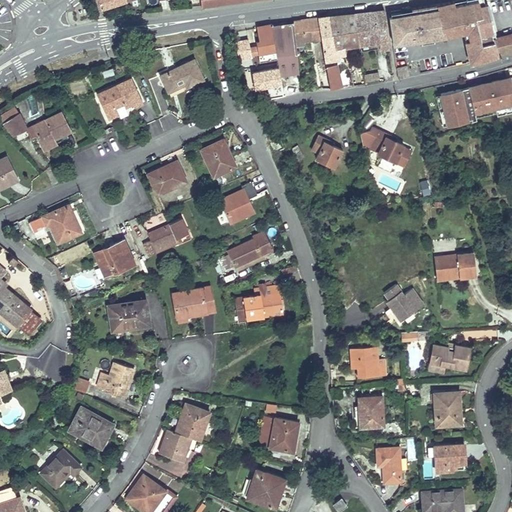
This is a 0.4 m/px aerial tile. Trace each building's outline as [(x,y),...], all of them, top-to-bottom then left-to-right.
[(98,0),(101,8),(125,0),(98,0)] [(455,6),(438,9),(443,24),(456,21),(459,33),(466,32),(465,30),(479,27),(487,56),(497,54),(497,53),(493,38),(496,37),(494,31),(497,30),(491,2),(488,3),(486,0),(469,0),(470,2),(455,6)] [(454,1),(436,4),(438,8),(438,9),(455,6),(454,1)] [(438,8),(389,16),(393,42),(415,39),(415,41),(447,36),(438,9),(438,8)] [(384,11),(354,13),(359,44),(379,42),(380,50),(389,49),(384,11)] [(354,13),(329,16),(335,52),(342,50),(359,44),(354,13)] [(324,50),(330,88),(338,86),(332,59),(344,55),(342,50),(335,52),(329,16),(318,18),(322,39),(324,50)] [(297,50),(305,50),(304,41),(322,39),(318,18),(293,21),(297,50)] [(287,85),(300,83),(297,50),(293,21),(271,24),(277,58),(283,90),(288,89),(287,85)] [(443,24),(447,36),(459,33),(456,21),(443,24)] [(277,58),(271,24),(257,26),(259,40),(256,41),(259,61),(277,58)] [(465,30),(466,32),(473,60),(487,56),(479,27),(465,30)] [(493,38),(497,53),(511,49),(511,33),(496,37),(493,38)] [(237,49),(250,47),(248,38),(235,41),(237,49)] [(250,47),(237,49),(239,59),(252,57),(250,47)] [(321,88),(330,88),(324,50),(318,51),(320,61),(317,62),(321,88)] [(194,60),(161,76),(168,91),(183,85),(182,83),(185,81),(188,86),(203,79),(194,60)] [(397,67),(399,77),(408,75),(407,65),(397,67)] [(378,72),(365,74),(366,80),(379,78),(378,72)] [(449,124),(449,125),(469,121),(468,119),(472,118),(472,120),(476,119),(475,117),(474,112),(495,108),(496,113),(497,116),(511,113),(511,98),(511,95),(511,94),(511,77),(442,93),(442,94),(437,95),(444,125),(449,124)] [(97,94),(108,119),(119,114),(115,106),(123,103),(126,107),(133,104),(134,108),(144,104),(133,79),(97,94)] [(174,93),(182,109),(196,102),(187,86),(174,93)] [(474,112),(475,117),(496,113),(495,108),(474,112)] [(38,132),(35,133),(43,150),(53,145),(50,137),(53,135),(54,137),(70,129),(61,111),(34,124),(38,132)] [(13,135),(26,128),(17,112),(2,122),(13,135)] [(30,136),(35,133),(31,126),(26,128),(30,136)] [(386,137),(387,133),(379,129),(372,144),(380,148),(378,152),(396,161),(404,145),(394,140),(386,137)] [(315,157),(334,167),(342,150),(324,142),(326,139),(317,135),(310,149),(317,153),(315,157)] [(223,138),(201,148),(213,175),(232,166),(228,156),(231,155),(223,138)] [(296,143),(291,145),(298,158),(303,156),(296,143)] [(380,148),(372,144),(370,148),(378,152),(380,148)] [(194,145),(184,150),(186,155),(196,150),(194,145)] [(236,165),(231,155),(228,156),(232,166),(236,165)] [(0,184),(6,182),(7,184),(16,179),(5,156),(0,158),(0,184)] [(177,160),(165,166),(166,168),(178,162),(177,160)] [(149,173),(158,192),(186,179),(178,162),(166,168),(165,166),(149,173)] [(250,182),(244,185),(250,196),(256,194),(250,182)] [(251,212),(244,195),(247,193),(244,188),(220,198),(230,221),(251,212)] [(247,193),(244,195),(251,212),(254,211),(247,193)] [(50,225),(58,241),(81,231),(68,204),(29,222),(34,232),(50,225)] [(181,217),(147,232),(150,239),(143,243),(148,254),(178,241),(176,238),(188,233),(181,217)] [(226,269),(262,253),(261,249),(270,245),(263,230),(253,235),(254,237),(227,250),(229,254),(221,258),(226,269)] [(95,252),(105,275),(133,263),(123,240),(95,252)] [(8,260),(12,264),(17,258),(13,255),(8,260)] [(473,258),(443,262),(445,281),(459,279),(460,283),(476,281),(473,258)] [(443,262),(436,263),(439,286),(460,283),(459,279),(445,281),(443,262)] [(6,283),(0,278),(0,310),(8,318),(14,311),(19,315),(24,316),(30,308),(4,286),(6,283)] [(386,299),(390,306),(393,304),(395,308),(393,310),(400,319),(422,303),(409,287),(401,294),(393,284),(384,290),(389,297),(386,299)] [(172,292),(176,317),(213,310),(209,285),(172,292)] [(239,321),(269,316),(269,313),(282,311),(278,286),(265,288),(260,289),(254,290),(254,297),(236,300),(239,321)] [(113,329),(149,323),(145,299),(109,305),(113,329)] [(42,317),(30,308),(24,316),(19,315),(14,311),(8,318),(29,334),(42,317)] [(417,338),(416,330),(401,331),(401,339),(417,338)] [(456,344),(455,347),(453,352),(448,351),(449,346),(433,343),(429,360),(465,368),(470,347),(456,344)] [(377,358),(377,346),(351,347),(351,358),(358,358),(358,376),(385,375),(385,358),(377,358)] [(443,373),(445,364),(429,360),(427,369),(443,373)] [(104,390),(123,396),(133,367),(114,361),(109,373),(101,370),(96,385),(105,388),(104,390)] [(0,392),(11,389),(3,370),(0,370),(0,392)] [(74,387),(85,389),(88,379),(77,376),(74,387)] [(435,424),(456,423),(455,409),(459,409),(458,390),(433,391),(435,424)] [(381,394),(358,395),(358,405),(354,405),(355,426),(382,425),(381,394)] [(184,402),(178,418),(183,420),(179,432),(191,436),(198,439),(209,411),(184,402)] [(276,405),(267,403),(266,411),(275,412),(276,405)] [(70,427),(102,444),(114,422),(81,406),(70,427)] [(264,416),(258,444),(296,452),(298,440),(293,439),(297,422),(264,416)] [(178,418),(174,430),(179,432),(183,420),(178,418)] [(174,430),(167,428),(159,452),(182,460),(191,436),(179,432),(174,430)] [(433,443),(434,469),(451,469),(451,462),(455,462),(463,461),(463,442),(433,443)] [(398,447),(376,448),(376,464),(382,464),(383,480),(399,480),(398,447)] [(41,471),(56,485),(65,476),(63,474),(68,469),(73,474),(81,465),(63,448),(41,471)] [(245,497),(273,507),(278,494),(276,493),(277,488),(280,488),(283,478),(255,469),(245,497)] [(131,501),(130,502),(143,511),(148,511),(152,507),(158,511),(163,511),(170,503),(160,497),(165,489),(143,474),(135,486),(134,485),(126,497),(131,501)] [(189,487),(185,495),(197,501),(202,493),(189,487)] [(165,489),(160,497),(170,503),(176,495),(166,488),(165,489)] [(461,511),(461,489),(422,490),(422,510),(442,510),(441,511),(461,511)] [(0,503),(0,511),(24,511),(20,497),(0,503)] [(333,503),(338,511),(345,505),(340,498),(333,503)]
